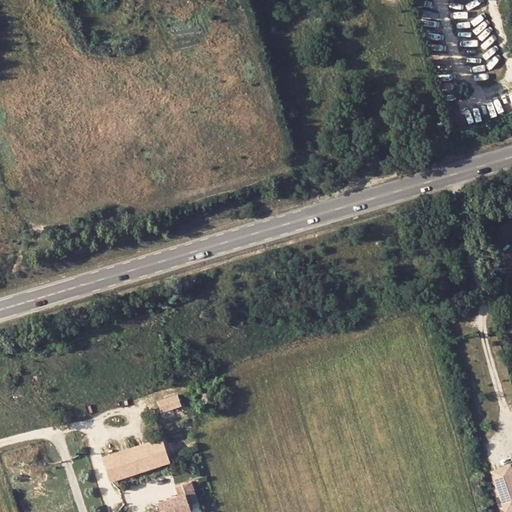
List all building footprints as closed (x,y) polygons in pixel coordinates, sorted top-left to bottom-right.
[(200,407),(209,410),(217,389),(207,386),(200,407)] [(169,398),(173,408),(179,406),(175,396),(169,398)] [(173,408),(169,398),(158,402),(161,412),(173,408)] [(104,457),(112,481),(170,461),(162,438),(104,457)] [(191,511),(192,511),(190,504),(187,494),(195,491),(192,481),(176,486),(180,496),(159,502),(162,511),(191,511)] [(187,494),(190,504),(199,502),(195,491),(187,494)]
